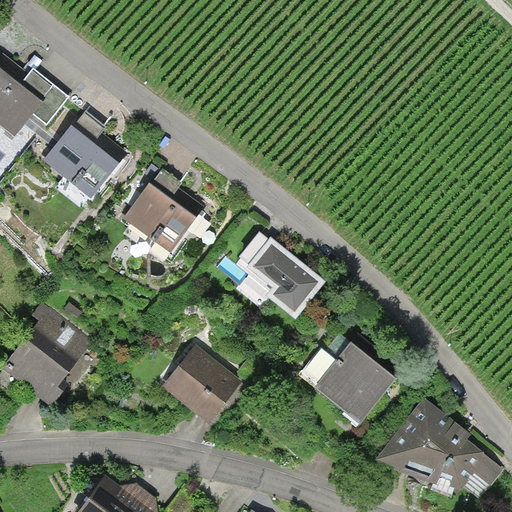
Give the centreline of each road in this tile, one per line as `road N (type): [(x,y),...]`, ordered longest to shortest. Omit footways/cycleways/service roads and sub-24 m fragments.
road 1 (residential): [(11,0),(375,285),(511,446)]
road 2 (residential): [(0,450),(128,446),(224,467),(349,511)]
